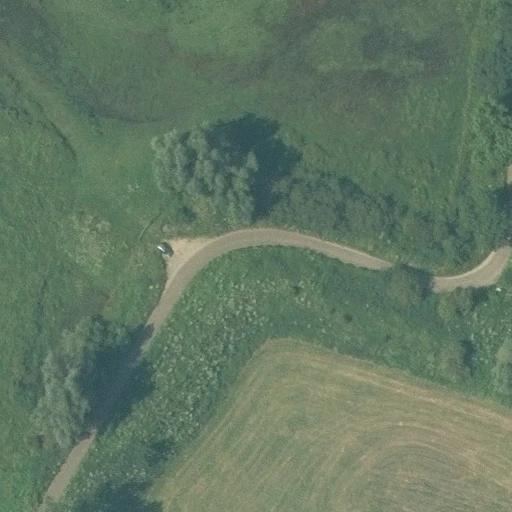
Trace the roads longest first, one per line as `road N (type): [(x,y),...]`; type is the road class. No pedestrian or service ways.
road 1 (unclassified): [(42,511),(162,308),(217,246),(255,239),(302,245),(442,286),(464,284),(498,262),(511,219)]
road 2 (track): [(49,500),(89,492),(222,299),(274,284),(365,316),(440,328),(474,325),(511,298)]
